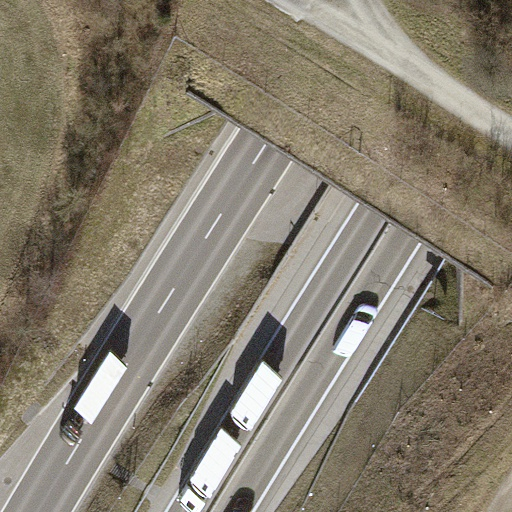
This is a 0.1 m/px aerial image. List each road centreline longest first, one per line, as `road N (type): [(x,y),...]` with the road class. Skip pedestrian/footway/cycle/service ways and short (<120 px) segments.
road 1 (primary): [(40,511),(361,0)]
road 2 (trunk): [(511,8),(189,511)]
road 3 (trunk): [(234,511),(511,76)]
road 4 (track): [(511,136),(384,46)]
